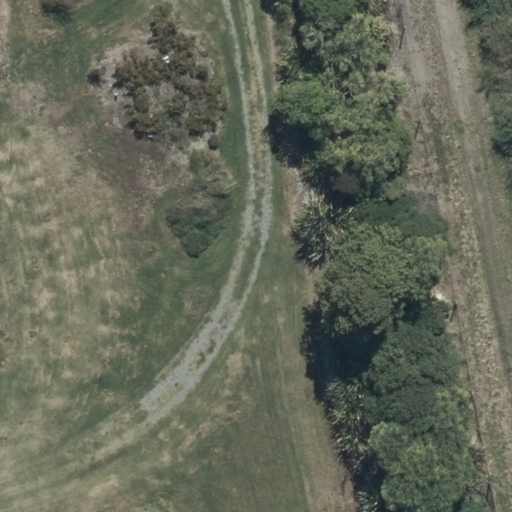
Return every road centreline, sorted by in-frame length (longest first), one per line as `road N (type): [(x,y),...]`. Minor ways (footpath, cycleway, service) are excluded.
road 1 (track): [(237,0),(272,216),(229,328),(151,415),(0,481)]
road 2 (track): [(511,297),(458,0)]
